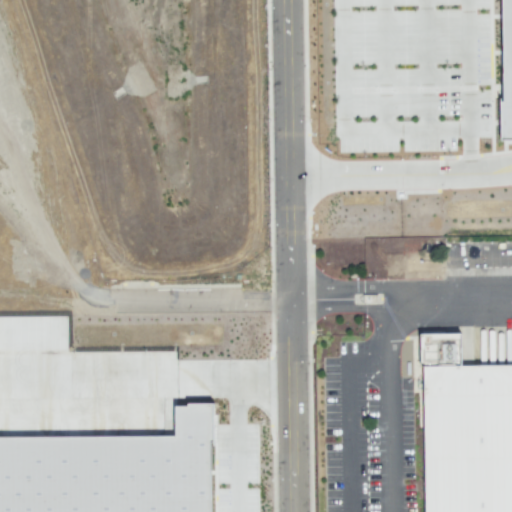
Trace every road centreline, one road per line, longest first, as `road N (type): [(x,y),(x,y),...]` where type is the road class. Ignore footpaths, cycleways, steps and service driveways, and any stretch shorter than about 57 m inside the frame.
road 1 (residential): [(292,511),(285,0)]
road 2 (residential): [(290,310),(125,311)]
